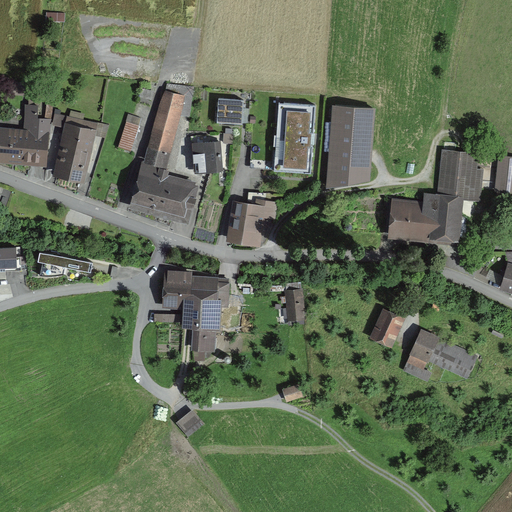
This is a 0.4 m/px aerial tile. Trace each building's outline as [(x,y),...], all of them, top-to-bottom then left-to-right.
[(170,80),(167,88),(188,96),(191,87),(170,80)] [(9,95),(25,97),(26,84),(11,82),(9,95)] [(162,91),(144,149),(167,156),(185,98),(162,91)] [(241,103),(216,102),(214,124),(239,126),(241,103)] [(0,163),(49,168),(56,126),(57,120),(42,119),(42,104),(27,104),(26,132),(0,130),(0,163)] [(315,108),(275,104),(270,170),(310,174),(315,108)] [(328,106),(319,189),(364,181),(370,109),(328,106)] [(56,126),(66,128),(56,178),(87,184),(98,123),(57,115),(57,120),(56,126)] [(128,115),(118,148),(131,153),(142,119),(128,115)] [(219,144),(190,145),(191,174),(220,173),(219,144)] [(167,156),(144,149),(139,164),(162,171),(167,156)] [(418,204),(388,201),(385,238),(453,244),(463,198),(478,198),(481,172),(473,171),(474,154),(439,151),(436,194),(422,195),(418,204)] [(511,188),(511,155),(498,155),(497,188),(511,188)] [(197,182),(162,171),(139,164),(125,207),(184,225),(197,182)] [(253,206),(229,203),(223,242),(255,247),(260,219),(272,221),(275,204),(254,201),(253,206)] [(23,250),(0,250),(0,275),(0,271),(23,270),(23,250)] [(96,264),(46,255),(39,279),(70,278),(72,270),(94,274),(96,264)] [(511,268),(502,266),(496,289),(511,293),(511,268)] [(188,273),(162,274),(162,310),(178,310),(178,329),(187,329),(186,354),(213,354),(215,314),(225,313),(225,293),(215,292),(215,279),(188,278),(188,273)] [(299,291),(284,292),(287,323),(302,322),(299,291)] [(400,320),(381,311),(366,339),(386,349),(400,320)] [(476,357),(417,332),(400,372),(426,383),(430,374),(422,371),(425,363),(466,380),(476,357)] [(295,385),(278,391),(283,405),(300,399),(295,385)] [(189,411),(174,423),(186,438),(202,426),(189,411)]
